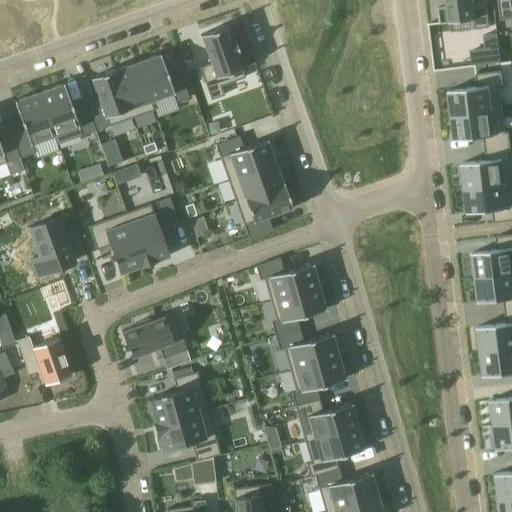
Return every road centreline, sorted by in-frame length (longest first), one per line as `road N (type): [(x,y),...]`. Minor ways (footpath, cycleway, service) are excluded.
road 1 (residential): [(336,217),(99,318),(91,341),(111,408)]
road 2 (residential): [(463,511),(422,191)]
road 3 (residential): [(336,217),(419,511)]
road 4 (residential): [(257,0),(336,217)]
road 5 (residential): [(0,66),(193,0)]
road 6 (residential): [(422,191),(401,0)]
